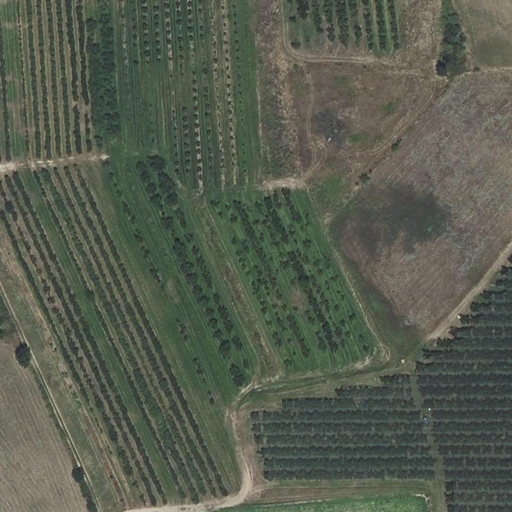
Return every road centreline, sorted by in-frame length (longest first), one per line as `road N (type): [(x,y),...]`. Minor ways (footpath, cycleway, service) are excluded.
road 1 (track): [(142,511),(241,498),(247,479),(228,410),(235,399),(268,380),(361,363),(376,345),(298,181),(192,194),(199,226)]
road 2 (track): [(229,420),(260,401),(408,366),(511,248)]
road 3 (track): [(0,290),(100,511)]
road 4 (track): [(192,194),(167,154),(154,150),(0,168)]
road 5 (track): [(246,491),(424,485),(439,489),(440,511)]
road 6 (track): [(199,226),(268,380)]
road 7 (track): [(408,366),(439,489)]
